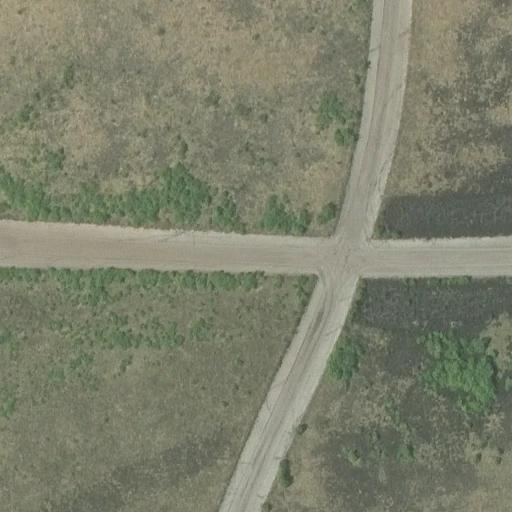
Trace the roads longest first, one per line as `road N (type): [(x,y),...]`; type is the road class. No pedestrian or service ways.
road 1 (track): [(390,0),(381,112),(344,256),(239,511)]
road 2 (track): [(511,255),(0,241)]
